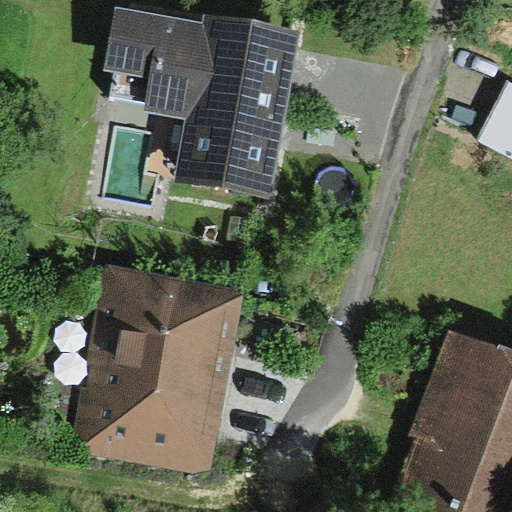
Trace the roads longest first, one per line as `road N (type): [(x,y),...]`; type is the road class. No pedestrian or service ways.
road 1 (residential): [(463,0),(345,362),(292,477)]
road 2 (track): [(292,477),(217,498),(0,463)]
